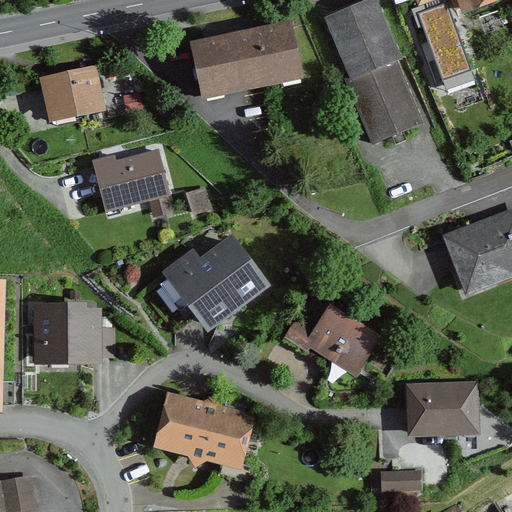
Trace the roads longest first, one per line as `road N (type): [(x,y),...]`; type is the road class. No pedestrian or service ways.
road 1 (residential): [(511,174),(368,236),(308,203)]
road 2 (residential): [(118,511),(112,475),(90,444),(60,427),(0,423)]
road 3 (tertiary): [(161,0),(0,32)]
